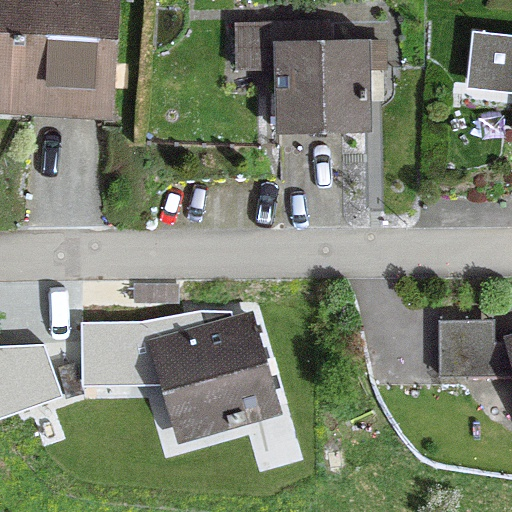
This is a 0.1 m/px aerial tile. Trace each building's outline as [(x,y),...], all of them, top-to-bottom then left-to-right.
[(0,111),(28,113),(29,106),(96,110),(101,110),(107,10),(0,4),(0,111)] [(511,43),(473,39),(468,86),(511,90),(511,43)] [(273,47),(274,133),(364,131),(363,93),(377,93),(377,69),(363,69),(362,45),(273,47)] [(273,408),(248,321),(84,326),(86,383),(167,381),(184,434),(273,408)] [(489,377),(489,349),(436,349),(436,377),(489,377)]
